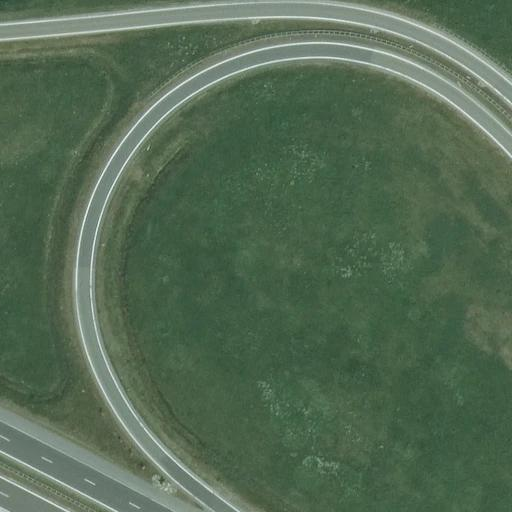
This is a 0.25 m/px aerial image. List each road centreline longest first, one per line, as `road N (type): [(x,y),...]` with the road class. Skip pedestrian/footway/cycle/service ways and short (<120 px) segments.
road 1 (motorway): [(224,511),(123,412),(84,314),(91,223),(107,179),(146,122),(239,63),(329,51),(417,73),(511,145)]
road 2 (motorway): [(511,95),(435,42),(332,12),(253,10),(0,32)]
road 3 (motorway): [(150,511),(0,435)]
